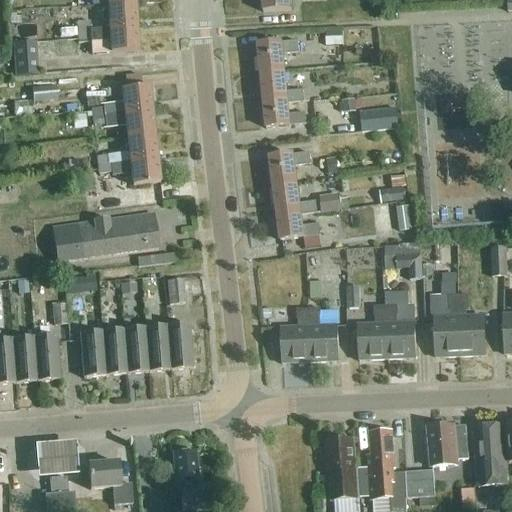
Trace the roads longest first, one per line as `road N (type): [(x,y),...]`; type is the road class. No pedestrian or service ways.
road 1 (residential): [(241,408),(197,0)]
road 2 (residential): [(241,408),(511,398)]
road 3 (residential): [(0,432),(241,408)]
